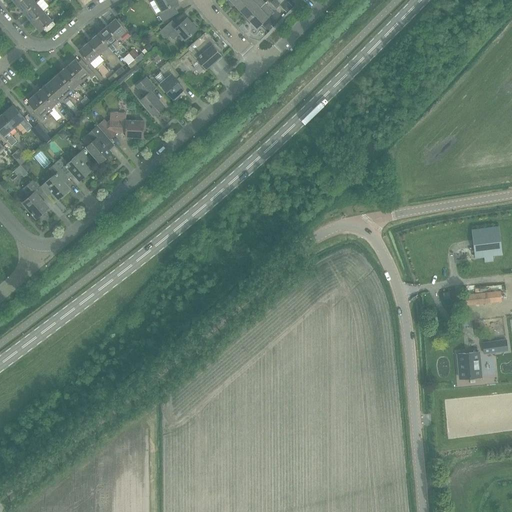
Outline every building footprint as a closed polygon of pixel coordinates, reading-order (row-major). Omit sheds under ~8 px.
[(23,13),(35,3),(33,0),(20,0),(15,4),(23,13)] [(155,0),(160,8),(161,10),(157,13),(162,22),(178,13),(175,8),(177,7),(178,3),(176,0),(155,0)] [(232,0),(229,3),(232,6),(234,4),(240,10),(250,0),(232,0)] [(264,3),(260,0),(250,0),(240,10),(245,15),(242,18),(245,21),(264,3)] [(35,3),(23,13),(31,22),(43,12),(35,3)] [(272,12),(266,5),(264,3),(245,21),(248,24),(251,22),(256,28),(272,12)] [(43,12),(31,22),(39,32),(51,21),(43,12)] [(159,32),(164,38),(168,35),(172,40),(179,34),(184,40),(196,29),(196,28),(198,27),(193,22),(192,23),(187,18),(177,26),(172,21),(159,32)] [(114,19),(105,27),(116,40),(125,31),(114,19)] [(105,27),(96,35),(107,47),(116,40),(105,27)] [(180,54),(170,64),(175,69),(182,62),(187,68),(197,59),(198,60),(201,64),(199,65),(204,71),(221,56),(219,53),(221,50),(210,37),(206,32),(196,41),(180,54)] [(96,35),(87,43),(98,55),(107,47),(96,35)] [(78,51),(84,58),(89,63),(98,55),(87,43),(78,51)] [(145,48),(149,52),(153,48),(149,44),(145,48)] [(134,60),(137,63),(145,56),(142,53),(139,55),(134,49),(129,53),(135,59),(134,60)] [(163,65),(159,68),(164,74),(163,75),(165,78),(160,82),(167,91),(173,98),(183,89),(173,78),(178,74),(175,69),(170,64),(167,61),(164,57),(159,61),(163,65)] [(26,107),(33,114),(40,123),(44,119),(40,114),(88,73),(91,78),(94,75),(80,60),(77,63),(74,59),(26,101),(29,104),(26,107)] [(137,63),(134,60),(128,65),(131,69),(137,63)] [(114,73),(117,77),(124,70),(122,67),(119,69),(115,64),(111,68),(115,72),(114,73)] [(120,85),(139,68),(136,65),(117,82),(120,85)] [(117,77),(114,73),(108,79),(110,82),(117,77)] [(135,86),(138,89),(144,96),(139,101),(152,116),(163,106),(151,92),(156,88),(146,76),(135,86)] [(125,84),(122,87),(127,93),(130,90),(125,84)] [(84,106),(90,101),(86,97),(80,102),(84,106)] [(12,105),(2,114),(13,128),(19,122),(27,132),(31,128),(12,105)] [(73,115),(69,112),(64,117),(67,120),(73,115)] [(0,115),(0,134),(10,146),(16,141),(8,132),(13,128),(2,114),(0,115)] [(98,125),(103,131),(110,139),(115,134),(114,133),(124,133),(124,137),(142,138),(143,122),(125,121),(125,122),(109,121),(106,123),(103,120),(98,125)] [(85,147),(92,155),(98,162),(110,152),(107,149),(112,145),(96,126),(88,133),(94,140),(85,147)] [(68,134),(63,129),(57,134),(62,139),(68,134)] [(35,135),(44,145),(50,140),(41,130),(35,135)] [(11,156),(19,167),(26,161),(17,151),(11,156)] [(60,159),(54,164),(66,177),(72,172),(78,180),(89,171),(82,163),(87,159),(81,151),(65,165),(60,159)] [(61,182),(66,177),(54,164),(49,168),(54,175),(40,187),(45,194),(50,190),(57,198),(67,189),(61,182)] [(36,196),(41,192),(31,181),(22,189),(27,195),(20,201),(35,217),(46,207),(36,196)] [(498,227),(471,230),(475,258),(482,257),(484,257),(484,262),(493,261),(493,256),(497,255),(502,254),(498,227)] [(461,306),(502,301),(501,290),(460,295),(461,306)] [(494,342),(482,343),(483,353),(495,352),(494,342)] [(460,378),(470,377),(481,376),(478,352),(458,354),(460,378)]
